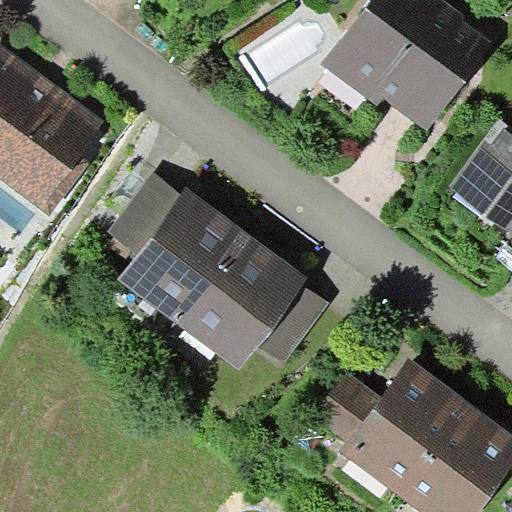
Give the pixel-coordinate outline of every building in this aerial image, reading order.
[(369,0),(322,64),(378,105),(384,97),(427,129),(493,42),(463,19),(466,15),(445,0),(369,0)] [(105,121),(0,42),(0,178),(50,216),(90,162),(80,155),(105,121)] [(511,126),(502,120),(452,186),(511,231),(511,126)] [(138,253),(183,193),(155,172),(110,232),(138,253)] [(119,278),(180,323),(249,231),(188,186),(183,193),(138,253),(119,278)] [(310,276),(249,231),(180,323),(241,369),(259,344),(304,285),(310,276)] [(329,303),(304,285),(259,344),(285,363),(329,303)] [(341,450),(401,494),(470,401),(411,357),(381,397),(348,441),(341,450)] [(348,441),(381,397),(349,372),(315,416),(348,441)] [(478,511),(511,466),(511,431),(470,401),(401,494),(424,511),(478,511)]
